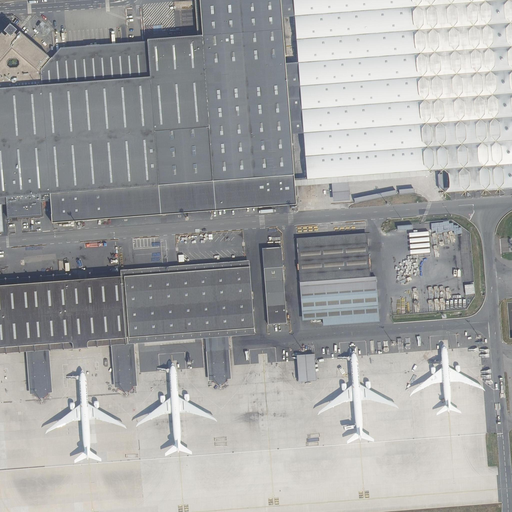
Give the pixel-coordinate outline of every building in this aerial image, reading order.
[(149,50),(50,58),(47,61),(45,59),(47,56),(20,32),(17,35),(15,33),(17,30),(10,24),(4,31),(8,34),(6,37),(2,33),(0,35),(0,197),(6,197),(7,204),(8,218),(42,215),(41,195),(50,194),(52,219),(177,209),(298,200),(293,132),(303,131),(298,65),(287,66),(284,18),(294,17),(293,0),(194,0),(197,35),(158,38),(148,39),(149,50)] [(511,0),(293,0),(295,17),(298,62),(304,133),(307,179),(333,177),(443,169),(445,193),(511,187),(511,0)] [(308,314),(368,309),(361,228),(314,232),(315,238),(293,239),(297,289),(306,289),(308,314)] [(249,258),(89,271),(90,278),(69,279),(68,272),(0,277),(0,347),(24,346),(27,383),(32,383),(32,386),(33,387),(36,387),(37,391),(45,390),(44,386),(47,386),(48,386),(48,385),(48,382),(53,381),(50,344),(109,340),(112,377),(117,376),(117,379),(117,380),(118,381),(121,380),(121,384),(129,384),(129,380),(132,380),(133,379),(133,378),(133,375),(138,375),(135,342),(208,336),(210,369),(215,369),(215,372),(216,373),(217,373),(220,373),(220,377),(228,376),(228,372),(230,372),(231,372),(232,371),(231,368),(236,367),(234,334),(255,333),(249,258)] [(266,328),(285,326),(280,266),(262,268),(266,328)]
